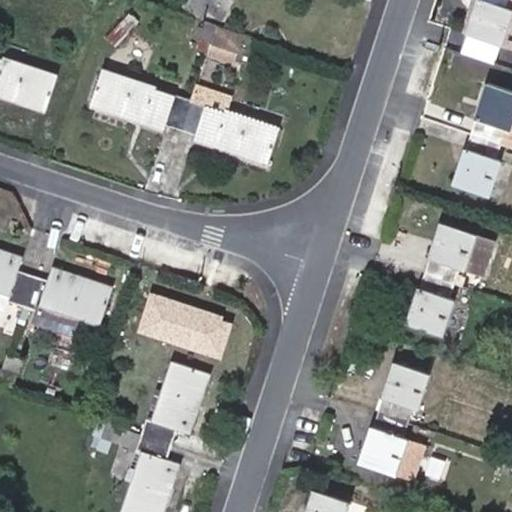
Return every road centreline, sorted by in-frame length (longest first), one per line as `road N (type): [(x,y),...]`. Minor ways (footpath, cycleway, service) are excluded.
road 1 (residential): [(0,165),(320,262)]
road 2 (residential): [(320,262),(404,0)]
road 3 (residential): [(247,511),(320,262)]
